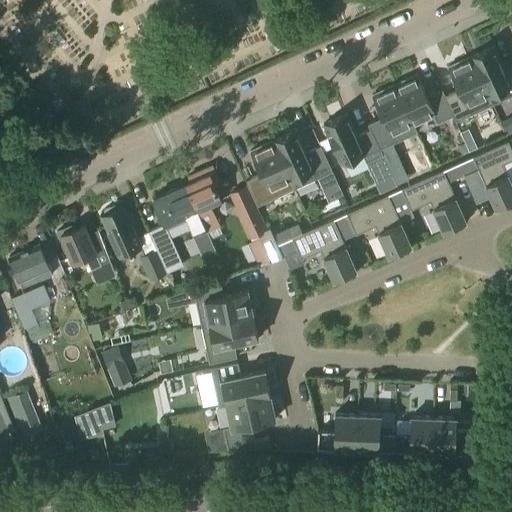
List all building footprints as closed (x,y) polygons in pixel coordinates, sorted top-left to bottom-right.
[(482,51),(470,56),(492,104),(511,94),(511,63),(503,68),(492,44),(481,49),(482,51)] [(492,104),(470,56),(448,66),(458,89),(444,95),(453,115),(452,116),(455,121),(492,104)] [(406,79),(394,84),(413,125),(414,124),(433,116),(437,123),(452,116),(453,115),(444,95),(442,89),(427,96),(416,72),(405,77),(406,79)] [(413,125),(394,84),(372,95),(382,117),(367,124),(370,129),(380,149),(417,132),(414,124),(413,125)] [(356,135),(345,111),(334,116),(335,118),(323,124),(341,164),(363,155),(366,162),(383,154),(380,149),(370,129),(356,135)] [(284,135),(273,140),(295,188),(332,171),(320,145),(305,152),(294,128),(283,133),(284,135)] [(474,139),(467,142),(470,150),(478,147),(474,139)] [(295,188),(273,140),(250,150),(260,173),(246,180),(257,205),(295,188)] [(511,159),(511,150),(508,141),(458,163),(463,175),(478,168),(495,207),(511,199),(511,184),(503,164),(511,159)] [(467,142),(459,146),(463,154),(470,150),(467,142)] [(465,220),(448,181),(463,175),(458,163),(388,194),(393,206),(406,200),(410,209),(430,201),(443,231),(465,220)] [(194,180),(186,184),(207,231),(220,225),(211,204),(221,200),(214,185),(220,183),(212,166),(192,175),(194,180)] [(471,200),(482,196),(475,178),(464,183),(471,200)] [(165,224),(149,231),(167,273),(180,267),(178,262),(181,261),(167,229),(168,228),(166,224),(186,216),(195,236),(207,231),(186,184),(153,198),(165,224)] [(247,187),(231,194),(250,238),(258,234),(267,231),(247,187)] [(290,208),(308,200),(304,191),(286,198),(290,208)] [(393,206),(388,194),(332,219),(342,240),(342,239),(375,225),(388,255),(411,245),(393,206)] [(104,214),(101,215),(116,247),(120,255),(141,246),(132,225),(135,224),(130,215),(128,216),(123,205),(118,208),(115,205),(104,209),(104,214)] [(342,240),(332,219),(278,243),(283,255),(297,249),(301,258),(320,250),(333,279),(356,270),(342,239),(342,240)] [(71,225),(57,232),(59,237),(61,236),(73,263),(85,258),(96,283),(116,275),(103,244),(94,248),(88,233),(84,224),(73,229),(71,225)] [(283,257),(270,229),(267,231),(258,234),(271,263),(283,257)] [(39,244),(9,256),(22,286),(52,274),(39,244)] [(155,249),(140,256),(151,280),(166,273),(155,249)] [(223,260),(222,263),(225,270),(232,272),(238,269),(240,266),(237,259),(230,257),(223,260)] [(220,281),(193,287),(201,325),(252,314),(252,312),(255,311),(253,300),(250,301),(247,289),(223,295),(220,281)] [(44,284),(12,298),(24,328),(26,328),(32,343),(54,333),(48,318),(51,300),(44,284)] [(125,300),(116,303),(119,312),(128,308),(125,300)] [(255,326),(252,314),(201,325),(209,363),(236,357),(234,343),(260,337),(257,326),(255,326)] [(130,379),(117,346),(102,352),(115,385),(130,379)] [(171,376),(195,371),(191,354),(168,359),(171,376)] [(218,406),(226,405),(226,404),(270,394),(267,382),(269,382),(267,370),(240,375),(238,361),(210,367),(218,406)] [(189,375),(173,378),(178,399),(194,396),(189,375)] [(0,390),(0,430),(13,426),(0,390)] [(275,419),(270,394),(226,404),(226,405),(231,426),(223,427),(227,448),(256,448),(251,424),(275,419)] [(109,401),(73,414),(78,437),(102,432),(101,427),(114,424),(109,401)] [(356,450),(357,414),(334,413),(334,430),(317,430),(317,448),(356,450)] [(380,414),(357,414),(356,449),(394,451),(394,432),(379,432),(380,414)] [(432,452),(433,416),(411,416),(410,433),(394,432),(394,451),(432,452)] [(456,417),(433,416),(432,452),(471,453),(471,435),(455,435),(456,417)]
